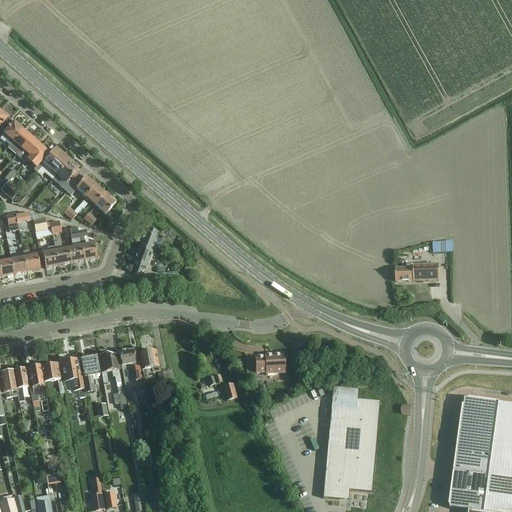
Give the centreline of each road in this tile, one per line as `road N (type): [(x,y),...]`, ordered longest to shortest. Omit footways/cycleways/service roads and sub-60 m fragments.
road 1 (secondary): [(307,305),(264,278),(0,47)]
road 2 (residential): [(0,296),(101,276),(130,210),(128,196),(0,83)]
road 3 (residential): [(0,342),(134,313),(263,326),(307,305)]
